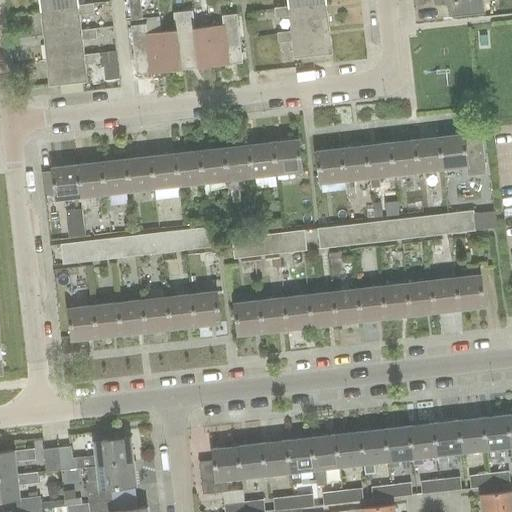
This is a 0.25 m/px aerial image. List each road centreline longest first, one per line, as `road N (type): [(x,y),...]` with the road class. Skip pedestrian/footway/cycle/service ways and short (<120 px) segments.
road 1 (residential): [(10,126),(394,81),(386,0)]
road 2 (unclassified): [(172,397),(511,357)]
road 3 (residential): [(41,413),(10,126)]
road 4 (unclassified): [(41,413),(172,397)]
